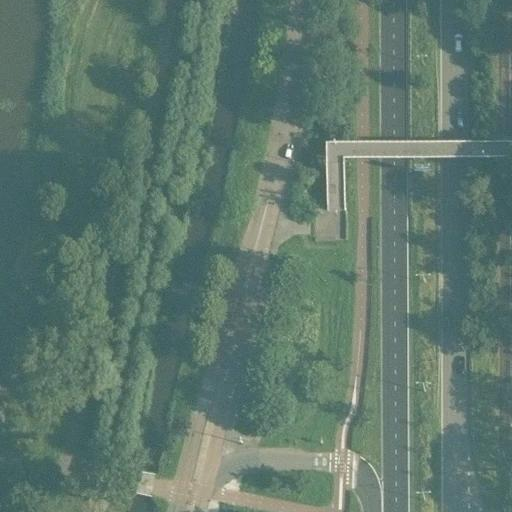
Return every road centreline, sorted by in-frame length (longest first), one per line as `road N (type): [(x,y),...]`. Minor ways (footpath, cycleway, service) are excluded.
road 1 (primary): [(392,0),(389,511)]
road 2 (primary): [(450,511),(452,0)]
road 3 (unclassified): [(246,280),(276,159),(299,0)]
road 4 (unclassified): [(246,280),(233,295),(182,492)]
road 5 (unclassified): [(208,478),(250,300),(246,280)]
road 6 (primary): [(208,478),(258,462),(344,466),(372,491),(374,511)]
